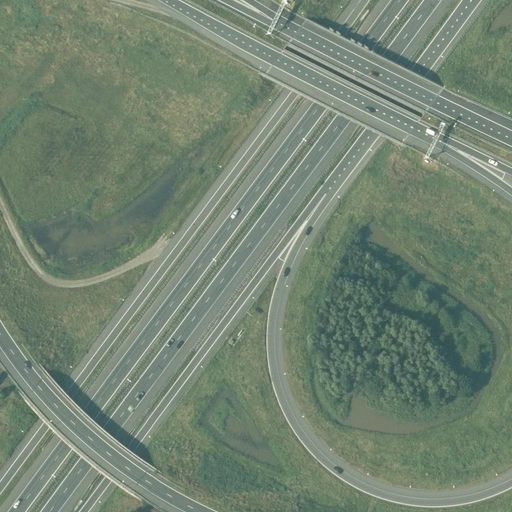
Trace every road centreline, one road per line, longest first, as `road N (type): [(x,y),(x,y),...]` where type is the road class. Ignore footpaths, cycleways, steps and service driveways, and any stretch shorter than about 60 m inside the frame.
road 1 (motorway): [(399,0),(17,511)]
road 2 (motorway): [(53,511),(432,0)]
road 3 (motorway): [(364,0),(0,488)]
road 4 (motorway): [(511,482),(459,501),(380,494),(337,471),(292,421),(278,392),(271,325),(289,263),(324,192)]
road 5 (motorway): [(86,511),(324,192)]
road 6 (motorway): [(170,0),(441,138)]
road 7 (motorway): [(0,334),(38,387),(107,454),(199,511)]
road 8 (motorway): [(511,143),(271,24)]
road 9 (motorway): [(324,192),(466,0)]
road 10 (track): [(178,247),(61,285),(34,269),(0,204)]
